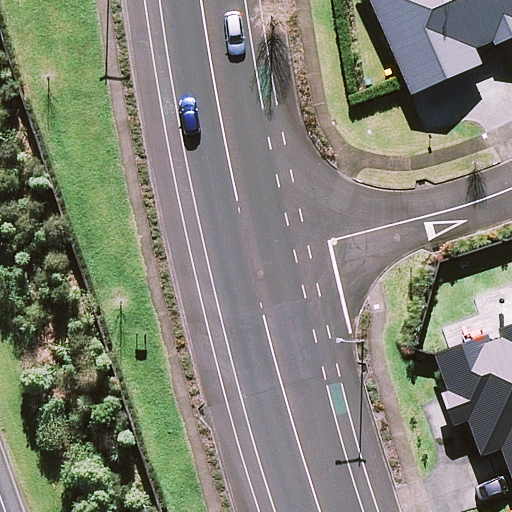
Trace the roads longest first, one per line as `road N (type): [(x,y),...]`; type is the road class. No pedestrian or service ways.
road 1 (residential): [(254,264),(444,212),(511,184)]
road 2 (tertiary): [(201,0),(254,264)]
road 3 (tertiary): [(254,264),(325,511)]
